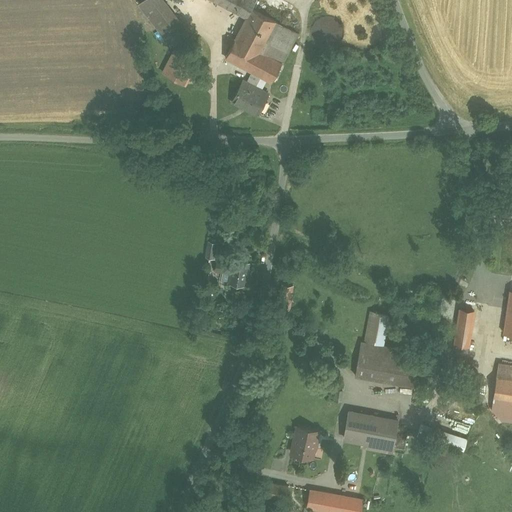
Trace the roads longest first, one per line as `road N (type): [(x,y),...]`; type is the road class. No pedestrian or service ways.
road 1 (unclassified): [(286,139),(262,294),(177,511)]
road 2 (unclassified): [(0,149),(286,139)]
road 3 (unclassified): [(286,139),(454,130)]
road 4 (unknown): [(454,130),(482,271)]
road 5 (unclassified): [(401,0),(454,130)]
road 6 (unknown): [(199,456),(320,482)]
